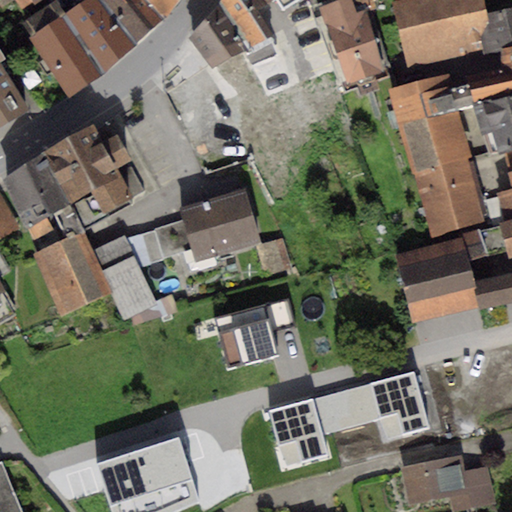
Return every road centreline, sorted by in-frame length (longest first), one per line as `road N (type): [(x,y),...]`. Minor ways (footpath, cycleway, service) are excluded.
road 1 (residential): [(511,333),(35,467)]
road 2 (primary): [(201,0),(147,62),(85,112),(0,163)]
